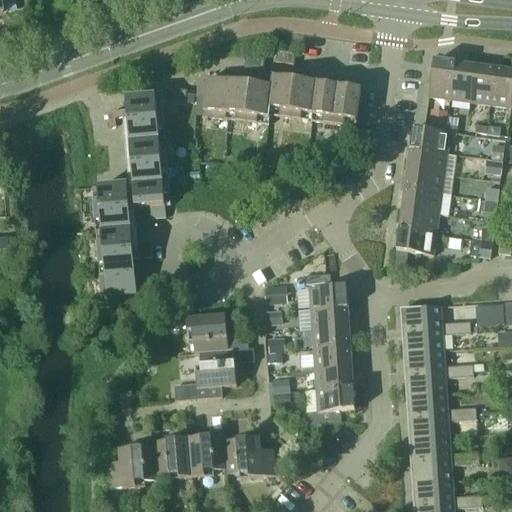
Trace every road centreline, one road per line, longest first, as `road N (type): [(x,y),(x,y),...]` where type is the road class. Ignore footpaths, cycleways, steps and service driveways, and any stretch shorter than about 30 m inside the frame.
road 1 (tertiary): [(244,0),(0,83)]
road 2 (residential): [(300,511),(378,428),(375,296)]
road 3 (residential): [(377,176),(399,0)]
road 4 (residential): [(262,403),(253,291),(228,257)]
road 5 (residential): [(375,296),(456,291),(469,280),(511,276)]
